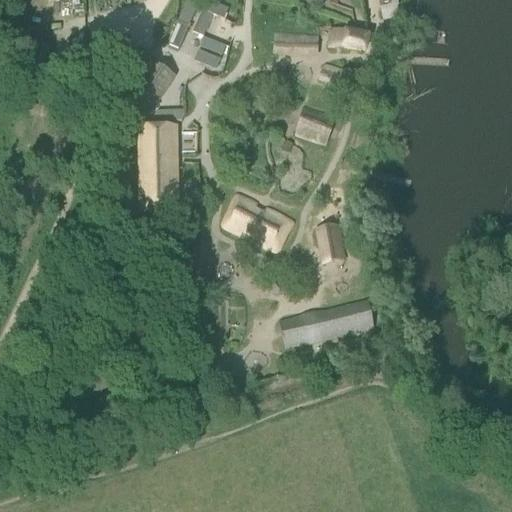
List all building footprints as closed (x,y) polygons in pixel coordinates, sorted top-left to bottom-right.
[(397,0),(396,0),(379,5),(383,18),(401,13),(397,0)] [(188,3),(180,22),(188,25),(196,6),(188,3)] [(366,55),(368,38),(357,36),(332,30),(329,50),(366,55)] [(188,60),(214,71),(219,59),(216,58),(221,47),(199,37),(188,60)] [(319,42),(274,39),(273,55),(318,58),(319,42)] [(126,95),(154,113),(177,78),(152,62),(142,78),(139,76),(126,95)] [(338,74),(322,69),(317,85),(333,89),(338,74)] [(331,129),(300,118),(292,142),(323,153),(331,129)] [(140,215),(175,215),(174,131),(138,131),(140,215)] [(281,157),(291,160),(294,149),(284,146),(281,157)] [(298,161),(286,164),(288,176),(300,173),(298,161)] [(244,239),(275,255),(289,226),(259,210),(236,199),(221,227),(244,239)] [(308,228),(308,250),(340,250),(340,228),(308,228)] [(198,250),(179,249),(177,274),(197,276),(198,250)] [(371,333),(372,333),(374,332),(368,305),(320,316),(281,325),(288,352),(327,343),(367,334),(368,333),(368,334),(371,333)] [(231,367),(204,368),(205,392),(232,391),(231,367)]
